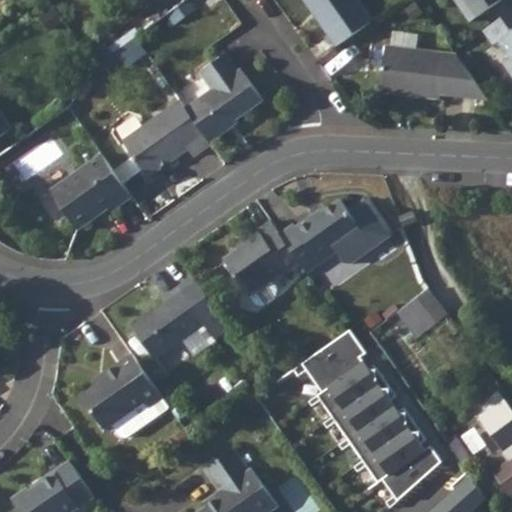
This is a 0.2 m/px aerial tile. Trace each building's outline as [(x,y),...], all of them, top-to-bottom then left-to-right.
[(315,15),(335,42),(370,18),(357,0),(304,0),(310,7),(313,6),(318,12),(315,15)] [(455,0),(468,18),(492,0),(455,0)] [(511,5),(484,26),(493,40),(498,37),(509,52),(500,58),(511,74),(511,5)] [(115,45),(130,66),(151,52),(137,31),(115,45)] [(394,44),(421,46),(422,35),(395,33),(394,44)] [(486,96),(454,51),(383,43),(377,90),(438,96),(438,92),(486,96)] [(213,89),(204,96),(227,129),(264,103),(249,82),(247,83),(226,55),(200,72),(213,89)] [(204,96),(186,107),(211,144),(229,132),(227,129),(204,96)] [(186,107),(182,102),(124,142),(148,177),(188,149),(194,156),(211,144),(186,107)] [(0,113),(0,136),(11,129),(0,113)] [(132,197),(103,156),(52,191),(79,230),(95,220),(93,216),(108,205),(111,212),(132,197)] [(312,220),(298,229),(321,262),(335,252),(344,264),(351,266),(391,238),(366,202),(350,213),(341,201),(313,221),(312,220)] [(413,210),(398,214),(402,225),(416,220),(413,210)] [(282,236),(276,227),(271,220),(257,228),(243,238),(245,242),(224,257),(249,293),(254,302),(260,305),(265,303),(275,297),(277,286),(271,279),(284,270),(286,272),(301,261),(282,236)] [(296,227),(282,236),(301,261),(308,271),(321,262),(298,229),(296,227)] [(170,300),(134,326),(157,358),(206,323),(180,286),(167,295),(170,300)] [(416,299),(396,313),(416,339),(434,325),(416,299)] [(350,330),(301,362),(322,392),(319,398),(379,481),(375,486),(391,509),(443,462),(432,446),(424,451),(358,358),(366,351),(350,330)] [(171,372),(196,356),(188,342),(162,359),(171,372)] [(165,398),(134,355),(106,376),(108,378),(82,398),(93,413),(95,412),(109,431),(116,425),(124,435),(129,436),(162,412),(156,404),(165,398)] [(511,410),(498,391),(473,409),(500,448),(511,439),(511,410)] [(165,398),(156,404),(162,412),(171,406),(165,398)] [(511,439),(500,448),(509,460),(492,472),(510,498),(511,496),(511,439)] [(199,511),(273,511),(278,509),(251,470),(248,471),(233,450),(204,471),(218,492),(211,497),(214,501),(199,511)] [(73,511),(97,496),(72,460),(56,472),(57,473),(35,488),(30,486),(13,498),(22,511),(73,511)] [(429,511),(471,511),(486,499),(472,476),(429,511)]
